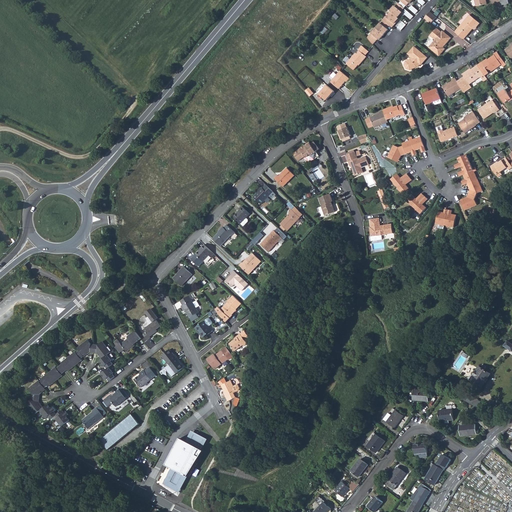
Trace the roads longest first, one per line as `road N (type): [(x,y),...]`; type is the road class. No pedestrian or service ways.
road 1 (residential): [(180,332),(156,277),(277,150),(319,121)]
road 2 (primary): [(245,0),(108,160)]
road 3 (residential): [(345,511),(410,428),(426,427),(472,460)]
road 4 (tertiary): [(144,493),(7,418)]
road 5 (residential): [(352,107),(435,0)]
road 6 (residential): [(180,332),(95,396),(86,400),(78,388)]
road 7 (residential): [(405,88),(511,22)]
road 8 (residential): [(438,161),(457,198),(440,195),(412,167),(432,158)]
